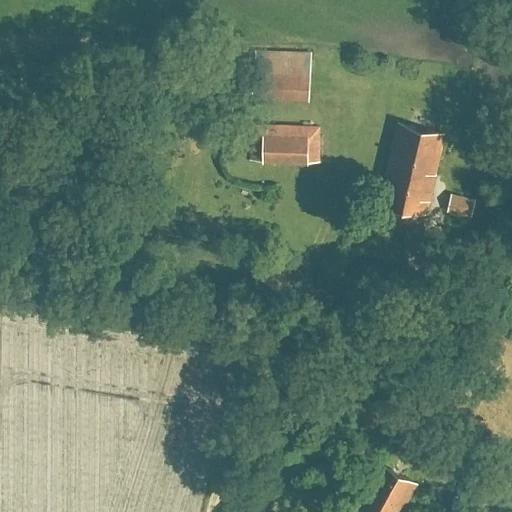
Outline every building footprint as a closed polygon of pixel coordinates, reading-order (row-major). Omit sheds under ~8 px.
[(257,50),(254,98),(309,101),(312,53),(257,50)] [(427,214),(446,134),(399,123),(380,203),(427,214)] [(319,162),(320,127),(252,125),(251,160),(319,162)] [(472,217),(476,200),(452,195),(448,211),(472,217)] [(373,440),(389,430),(372,403),(357,413),(373,440)] [(403,511),(418,485),(380,464),(353,511),(403,511)] [(497,511),(500,505),(475,499),(471,511),(497,511)]
